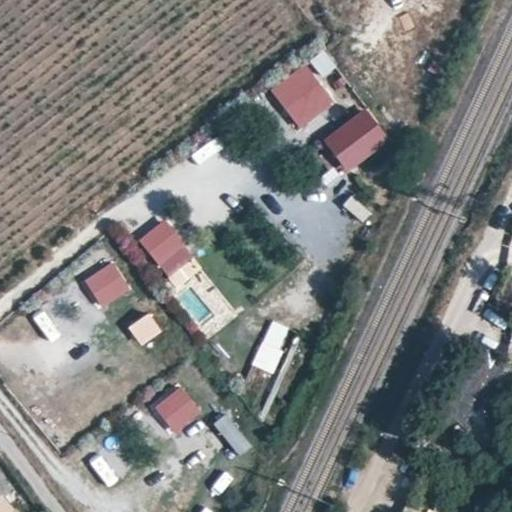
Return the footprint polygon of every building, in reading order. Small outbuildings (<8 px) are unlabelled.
[(325,50),(309,61),(322,79),(338,68),(325,50)] [(301,131),(337,102),(306,62),(269,91),(301,131)] [(367,107),(323,139),(347,173),(392,141),(367,107)] [(240,193),(216,214),(225,224),(249,203),(240,193)] [(349,257),(364,231),(339,216),(323,242),(349,257)] [(166,219),(139,240),(160,267),(188,246),(166,219)] [(192,256),(163,283),(175,296),(205,270),(192,256)] [(114,260),(83,282),(102,310),(133,289),(114,260)] [(143,346),(164,331),(150,312),(129,327),(143,346)] [(214,348),(234,370),(256,349),(236,327),(214,348)] [(126,374),(97,393),(105,404),(133,386),(126,374)] [(183,384),(153,406),(174,434),(204,412),(183,384)] [(92,467),(110,491),(135,473),(117,448),(92,467)] [(489,455),(482,461),(485,466),(493,458),(489,455)] [(495,460),(488,466),(494,474),(501,467),(495,460)] [(0,511),(19,511),(5,494),(0,498),(0,511)]
